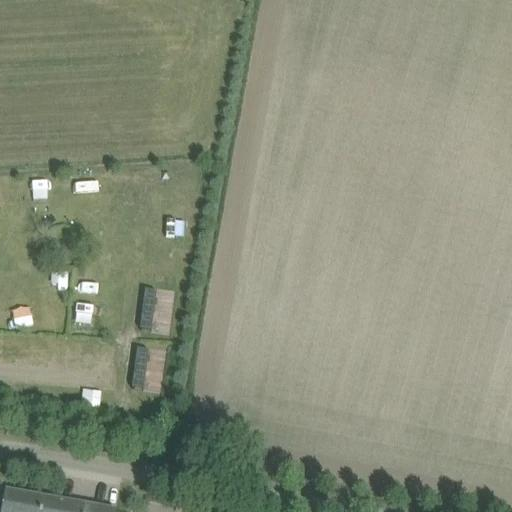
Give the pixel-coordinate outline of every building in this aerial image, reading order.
[(51,174),(28,175),(28,194),(52,194),(51,174)] [(188,261),(188,243),(166,242),(165,260),(188,261)] [(145,291),(140,330),(151,332),(156,292),(145,291)] [(0,325),(19,327),(19,307),(1,306),(0,324),(0,325)] [(53,330),(53,309),(35,308),(34,330),(53,330)] [(75,310),(75,331),(103,332),(103,311),(75,310)] [(137,350),(132,390),(143,391),(148,352),(137,350)] [(1,511),(116,511),(59,501),(56,501),(6,491),(1,511)]
